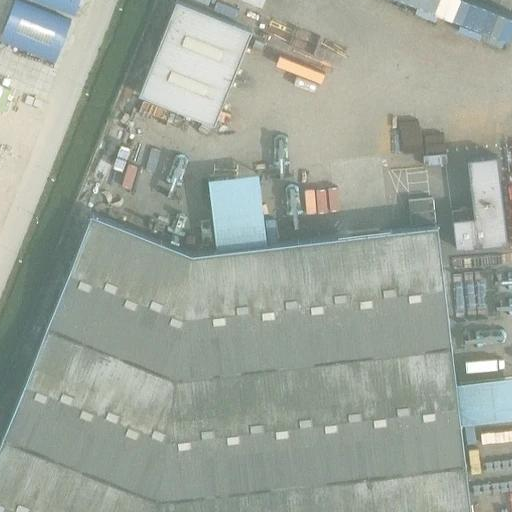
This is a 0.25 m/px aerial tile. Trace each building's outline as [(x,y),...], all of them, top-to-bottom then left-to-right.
[(46,0),(77,11),(81,0),(46,0)] [(214,123),(251,29),(178,0),(174,0),(138,93),(214,123)] [(506,242),(495,155),(466,159),(471,204),(450,206),(455,248),(506,242)] [(411,196),(412,223),(435,221),(434,195),(411,196)] [(90,213),(0,440),(0,511),(470,511),(436,224),(191,252),(90,213)]
